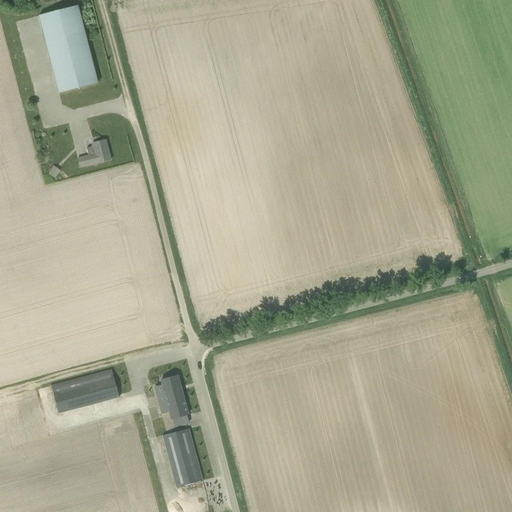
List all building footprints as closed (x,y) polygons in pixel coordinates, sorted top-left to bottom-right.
[(39,16),(59,93),(97,83),(77,6),(39,16)] [(110,160),(105,140),(92,144),(93,147),(86,148),(88,156),(78,159),(80,168),(97,164),(110,160)] [(51,386),(53,396),(56,407),(117,390),(115,382),(111,370),(51,386)] [(172,419),(174,426),(188,422),(186,415),(187,414),(177,376),(161,380),(166,401),(159,406),(161,414),(169,412),(171,419),(172,419)] [(204,481),(190,429),(163,436),(177,488),(204,481)]
